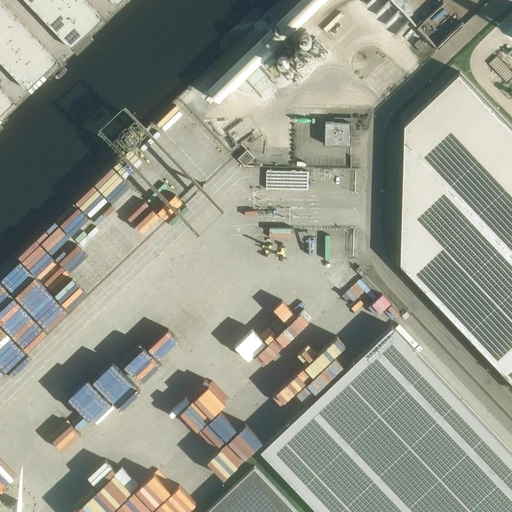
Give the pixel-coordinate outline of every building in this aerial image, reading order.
[(0,0),(0,60),(27,89),(58,60),(0,0)] [(25,0),(71,48),(103,17),(86,0),(25,0)] [(218,99),(320,0),(300,0),(209,89),(218,99)] [(396,32),(410,19),(392,0),(381,0),(389,8),(381,16),(396,32)] [(306,30),(299,36),(306,43),(312,36),(306,30)] [(297,81),(306,72),(319,59),(328,50),(315,36),(307,44),(306,43),(291,58),(292,59),(283,67),(297,81)] [(420,38),(414,43),(421,51),(427,47),(420,38)] [(505,47),(497,54),(511,69),(511,49),(510,51),(505,47)] [(283,64),(290,58),(284,51),(277,58),(283,64)] [(489,63),(506,81),(511,74),(511,71),(496,55),(489,63)] [(404,123),(400,262),(511,380),(511,378),(511,126),(460,71),(404,123)] [(0,115),(14,102),(0,87),(0,115)] [(341,121),(341,122),(325,121),(325,144),(351,145),(351,136),(356,136),(356,135),(352,135),(352,124),(352,123),(352,122),(351,121),(351,120),(350,120),(349,119),(348,118),(347,118),(346,118),(345,118),(344,119),(343,119),(342,120),(341,121)] [(245,165),(254,157),(247,149),(238,158),(245,165)] [(122,175),(129,183),(139,175),(132,167),(122,175)] [(308,171),(266,170),(266,188),(308,189),(308,171)] [(281,250),(281,226),(256,225),(256,250),(281,250)] [(362,276),(366,272),(360,265),(355,269),(362,276)] [(189,330),(205,313),(186,294),(174,306),(178,309),(173,314),(189,330)] [(319,511),(511,511),(511,451),(392,325),(260,449),(319,511)] [(246,363),(254,372),(262,366),(270,375),(280,367),(272,358),(274,356),(265,346),(246,363)] [(81,373),(109,400),(135,373),(114,353),(97,369),(91,363),(81,373)] [(182,389),(161,406),(188,438),(201,428),(216,446),(235,431),(226,420),(219,426),(212,418),(220,411),(203,391),(192,400),(182,389)] [(164,511),(159,505),(169,498),(152,474),(154,471),(139,452),(126,463),(133,452),(125,447),(113,464),(117,460),(121,465),(105,488),(111,492),(120,504),(124,502),(135,510),(132,511),(164,511)] [(204,511),(297,511),(254,466),(204,511)] [(13,504),(13,505),(14,506),(14,507),(15,507),(15,508),(16,508),(17,509),(18,509),(19,509),(19,508),(20,508),(21,507),(21,506),(22,506),(22,505),(22,504),(22,503),(21,503),(21,502),(21,501),(20,501),(19,501),(19,500),(18,500),(17,500),(16,501),(15,501),(15,502),(14,502),(14,503),(13,504)]
